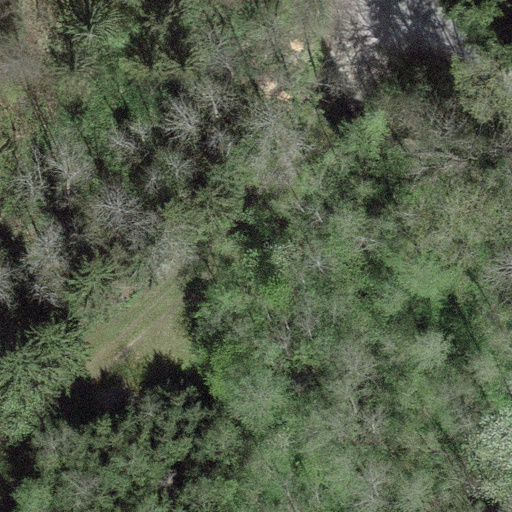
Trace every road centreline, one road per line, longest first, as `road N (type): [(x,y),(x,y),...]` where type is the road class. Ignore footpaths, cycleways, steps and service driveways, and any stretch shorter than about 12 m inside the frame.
road 1 (track): [(379,0),(328,114),(259,213),(0,457)]
road 2 (unclassified): [(511,81),(417,0)]
